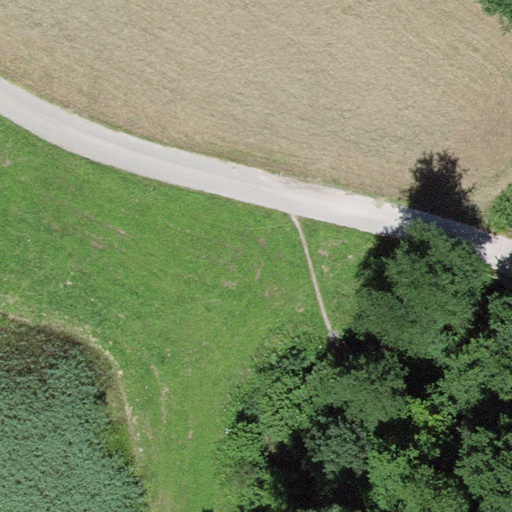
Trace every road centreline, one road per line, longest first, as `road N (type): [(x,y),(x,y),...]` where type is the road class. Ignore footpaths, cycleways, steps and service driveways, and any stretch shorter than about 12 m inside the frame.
road 1 (track): [(292,198),(97,144),(0,93)]
road 2 (track): [(511,259),(292,198)]
